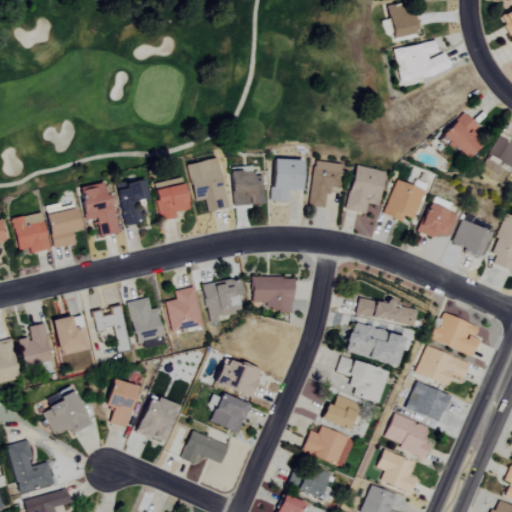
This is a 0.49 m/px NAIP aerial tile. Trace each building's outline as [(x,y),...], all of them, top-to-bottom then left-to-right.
[(511,0),(501,5),(504,13),(497,16),(511,51),(511,0)] [(404,16),(402,5),(384,8),(387,35),(416,32),(414,15),(404,16)] [(445,73),(442,55),(424,58),(424,54),(433,53),(432,43),(389,49),(391,61),(399,60),(401,69),(394,70),(396,81),(445,73)] [(469,132),(474,128),(461,114),(438,134),(461,159),(479,143),(469,132)] [(511,157),(511,149),(494,139),(478,166),(493,175),(500,164),(506,168),(511,157)] [(185,164),(191,202),(202,200),(204,213),(224,209),(215,159),(185,164)] [(298,161),(269,161),(268,202),(285,203),(285,192),(297,192),(298,161)] [(338,164),(309,163),(306,207),(323,208),(324,187),(337,188),(338,164)] [(341,209),(361,215),(364,203),(373,205),(381,173),(352,166),(341,209)] [(229,207),(261,205),(259,171),(227,173),(229,207)] [(111,186),(121,228),(149,221),(139,179),(111,186)] [(155,220),(173,218),(172,212),(184,211),(180,180),(150,184),(155,220)] [(398,222),(400,217),(410,220),(421,192),(392,181),(379,215),(398,222)] [(96,238),(115,234),(106,195),(100,196),(98,185),(73,190),(81,222),(91,219),(96,238)] [(413,233),(430,239),(432,233),(443,237),(451,214),(424,203),(413,233)] [(76,230),(71,209),(41,217),(49,250),(71,244),(68,232),(76,230)] [(45,250),(37,213),(7,220),(14,251),(25,249),(26,254),(45,250)] [(487,254),(492,256),(489,265),(511,273),(511,271),(511,219),(501,215),(487,254)] [(448,248),(477,256),(484,228),(454,221),(448,248)] [(248,304),(262,304),(262,312),(289,313),(289,278),(248,278),(248,304)] [(199,285),(205,324),(216,322),(215,316),(237,313),(235,296),(239,295),(236,279),(199,285)] [(169,333),(199,326),(190,288),(171,292),(173,300),(162,303),(169,333)] [(125,302),(131,342),(158,339),(154,309),(146,310),(145,299),(125,302)] [(410,310),(387,308),(388,303),(353,299),(350,318),(409,325),(410,310)] [(125,352),(115,307),(105,309),(107,316),(97,318),(96,311),(89,313),(93,332),(109,328),(115,354),(125,352)] [(427,340),(467,358),(475,340),(469,338),(473,328),(439,313),(427,340)] [(86,350),(81,328),(69,330),(66,317),(47,321),(55,357),(86,350)] [(398,337),(347,324),(340,354),(391,366),(398,337)] [(46,364),(41,325),(24,327),(26,339),(14,340),(18,368),(46,364)] [(0,382),(16,378),(5,339),(0,340),(0,382)] [(444,386),(447,376),(460,380),(465,362),(420,348),(412,376),(444,386)] [(373,404),(383,372),(334,358),(330,373),(350,379),(345,396),(373,404)] [(210,383),(251,401),(256,390),(248,387),(254,373),(221,359),(210,383)] [(133,387),(108,380),(100,406),(110,409),(105,424),(121,428),(133,387)] [(435,422),(444,395),(410,384),(401,411),(435,422)] [(82,417),(68,388),(43,400),(47,408),(38,412),(49,435),(68,426),(71,432),(81,427),(78,419),(82,417)] [(207,422),(233,434),(245,406),(218,394),(217,398),(209,395),(205,405),(213,408),(207,422)] [(354,406),(332,397),(328,407),(323,405),(317,419),(344,431),(354,406)] [(172,407),(153,399),(150,406),(143,403),(130,432),(157,443),(172,407)] [(380,438),(396,445),(394,450),(421,460),(427,443),(420,440),(424,428),(390,415),(380,438)] [(349,441),(316,428),(313,435),(305,431),(297,452),(338,468),(349,441)] [(194,456),(218,464),(224,445),(187,432),(177,460),(191,465),(194,456)] [(14,494),(49,486),(44,463),(29,467),(24,441),(4,446),(14,494)] [(405,494),(411,479),(405,477),(411,464),(379,451),(372,469),(380,472),(376,482),(405,494)] [(319,502),(330,475),(310,467),(305,480),(288,473),(282,487),(319,502)] [(511,501),(511,469),(506,467),(500,483),(505,485),(500,497),(511,501)] [(358,511),(389,511),(387,511),(392,495),(365,487),(358,511)] [(52,511),(51,509),(66,505),(63,491),(19,501),(21,511),(52,511)] [(272,511),(296,511),(300,505),(279,496),(272,511)] [(488,511),(511,511),(511,508),(493,501),(488,511)]
